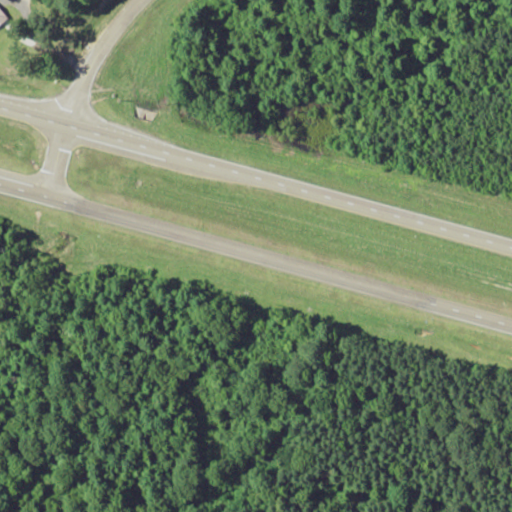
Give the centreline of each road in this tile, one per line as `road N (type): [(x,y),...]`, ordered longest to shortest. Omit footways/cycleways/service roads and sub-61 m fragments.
road 1 (trunk): [(0,185),(511,326)]
road 2 (trunk): [(511,249),(0,108)]
road 3 (residential): [(46,197),(82,85),(139,0)]
